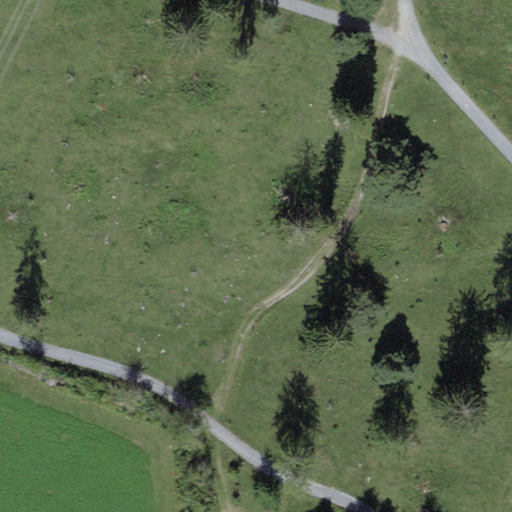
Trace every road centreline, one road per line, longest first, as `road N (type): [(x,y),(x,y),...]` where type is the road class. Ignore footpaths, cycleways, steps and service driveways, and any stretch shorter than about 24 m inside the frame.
road 1 (track): [(366,511),(248,454),(186,405),(126,373),(0,335)]
road 2 (track): [(409,46),(511,154)]
road 3 (track): [(291,0),(409,46)]
